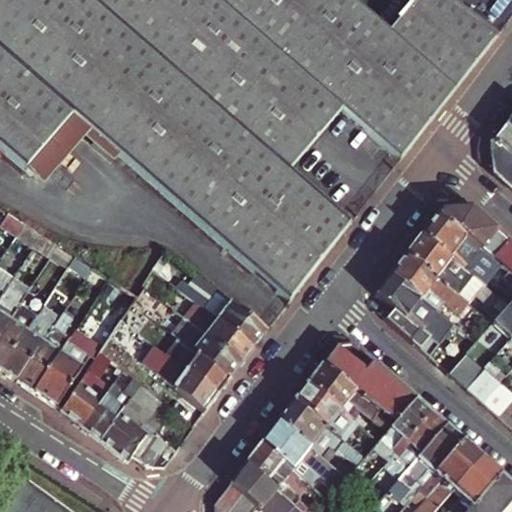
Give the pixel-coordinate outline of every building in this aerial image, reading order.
[(0,0),(0,153),(23,174),(71,119),(119,160),(288,305),(349,226),(294,182),(343,119),(398,164),(495,42),(456,12),(441,0),(417,0),(387,33),(349,0),(0,0)] [(511,0),(465,0),(456,12),(495,42),(511,17),(511,0)] [(113,167),(119,160),(71,119),(23,174),(42,190),(84,143),(113,167)] [(511,129),(507,125),(493,144),(511,161),(511,129)] [(511,161),(493,144),(491,147),(494,178),(511,193),(511,161)] [(440,212),(436,216),(502,269),(510,276),(511,277),(511,247),(470,211),(440,212)] [(21,228),(3,216),(0,219),(0,228),(14,238),(17,234),(21,228)] [(502,269),(436,216),(421,236),(475,279),(486,287),(502,269)] [(21,228),(17,234),(33,244),(37,238),(21,228)] [(486,287),(475,279),(421,236),(405,257),(468,307),(475,299),(486,287)] [(37,238),(33,244),(50,255),(53,249),(37,238)] [(50,255),(46,260),(64,271),(71,260),(53,249),(50,255)] [(391,276),(438,314),(446,305),(480,332),(488,323),(468,307),(405,257),(391,276)] [(71,260),(64,271),(61,276),(77,286),(87,271),(71,260)] [(457,329),(438,314),(391,276),(374,298),(391,311),(383,322),(422,355),(430,345),(439,352),(457,329)] [(266,332),(203,285),(195,295),(181,285),(175,292),(188,302),(252,351),(266,332)] [(0,329),(13,309),(19,313),(23,308),(17,304),(6,297),(2,302),(0,300),(0,329)] [(69,346),(73,340),(68,337),(84,313),(68,301),(59,314),(51,326),(57,329),(52,335),(48,332),(13,383),(31,394),(65,343),(69,346)] [(252,351),(188,302),(175,317),(180,320),(240,367),(252,351)] [(0,366),(0,374),(13,383),(48,332),(52,335),(57,329),(51,326),(59,314),(42,304),(35,315),(40,319),(36,324),(31,321),(0,366)] [(129,307),(119,323),(136,336),(147,321),(129,307)] [(13,309),(0,329),(0,366),(31,321),(36,324),(40,319),(35,315),(23,308),(19,313),(13,309)] [(31,394),(54,410),(89,357),(94,361),(97,356),(108,340),(119,323),(106,315),(84,347),(73,340),(69,346),(65,343),(31,394)] [(240,367),(180,320),(175,325),(190,337),(182,348),(228,383),(240,367)] [(217,399),(228,383),(182,348),(176,344),(165,359),(217,399)] [(335,349),(321,368),(393,428),(415,402),(351,347),(335,349)] [(157,352),(144,368),(205,415),(217,399),(165,359),(157,352)] [(97,356),(94,361),(59,413),(81,431),(100,404),(88,395),(108,365),(97,356)] [(306,387),(339,414),(347,405),(385,437),(393,428),(321,368),(306,387)] [(484,373),(466,393),(481,407),(499,386),(484,373)] [(101,447),(140,389),(131,382),(121,395),(111,388),(100,404),(81,431),(101,447)] [(511,400),(511,397),(499,386),(481,407),(496,419),(511,400)] [(339,414),(306,387),(292,405),(341,447),(357,430),(339,414)] [(148,472),(153,472),(170,450),(155,438),(151,435),(148,440),(138,433),(160,404),(140,389),(101,447),(127,467),(132,460),(148,472)] [(511,400),(496,419),(511,433),(511,400)] [(373,451),(387,464),(431,416),(415,402),(393,428),(385,437),(377,446),(373,451)] [(151,435),(155,438),(173,414),(160,404),(138,433),(148,440),(151,435)] [(341,447),(292,405),(276,426),(319,464),(327,455),(332,460),(334,458),(353,474),(361,464),(341,447)] [(410,471),(447,429),(431,416),(387,464),(385,467),(401,481),(410,471)] [(343,485),(319,464),(276,426),(260,447),(300,482),(307,488),(313,481),(339,503),(349,491),(343,485)] [(410,494),(413,497),(463,443),(447,429),(410,471),(401,481),(387,497),(398,507),(410,494)] [(432,511),(450,493),(481,459),(463,443),(413,497),(404,508),(408,511),(432,511)] [(300,482),(260,447),(245,467),(277,495),(293,509),(297,504),(297,499),(290,493),(300,482)] [(468,511),(501,476),(481,459),(450,493),(459,500),(448,511),(468,511)] [(243,499),(257,511),(262,511),(277,495),(245,467),(229,488),(243,499)] [(68,511),(19,476),(0,501),(0,511),(68,511)] [(468,511),(511,511),(511,485),(501,476),(468,511)] [(232,511),(243,499),(229,488),(214,507),(214,511),(232,511)] [(232,511),(256,511),(257,511),(243,499),(232,511)]
